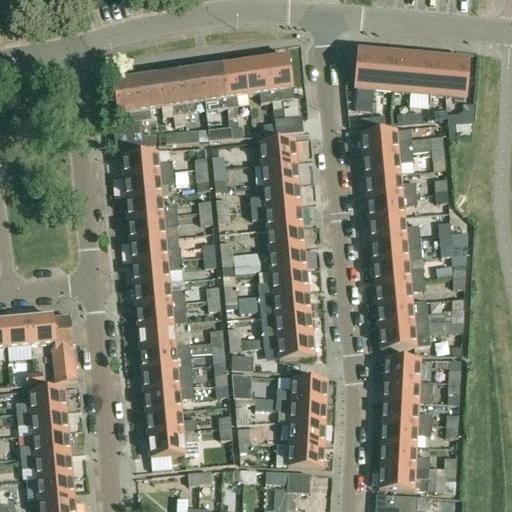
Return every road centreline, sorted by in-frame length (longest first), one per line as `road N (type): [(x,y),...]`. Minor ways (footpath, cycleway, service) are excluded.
road 1 (residential): [(349,511),(350,385),(323,15)]
road 2 (unclassified): [(323,15),(227,14),(64,48)]
road 3 (residential): [(94,283),(64,48)]
road 4 (residential): [(114,511),(94,283)]
road 5 (unclassified): [(511,32),(323,15)]
